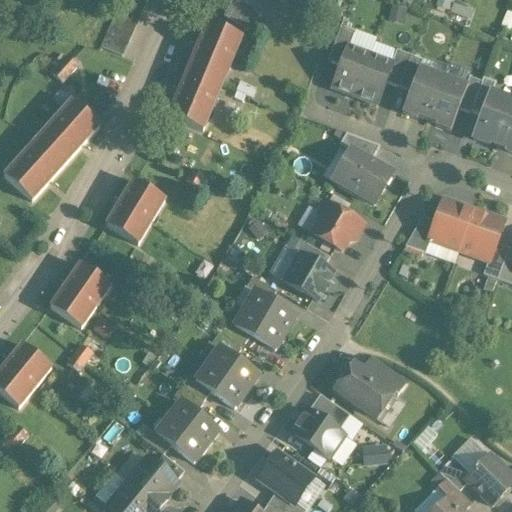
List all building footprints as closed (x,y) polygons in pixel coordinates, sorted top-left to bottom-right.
[(122,0),(101,49),(120,57),(145,0),(122,0)] [(259,0),(233,0),(223,19),(244,30),(259,0)] [(240,41),(206,26),(168,119),(201,133),(240,41)] [(339,31),(327,63),(340,68),(347,49),(348,50),(353,37),(339,31)] [(340,68),(331,90),(354,99),(369,58),(348,50),(347,49),(340,68)] [(395,53),(390,65),(392,66),(385,85),(398,90),(410,58),(395,53)] [(77,68),(66,58),(50,76),(61,85),(77,68)] [(369,58),(354,99),(376,107),(385,85),(392,66),(390,65),(369,58)] [(422,63),(410,58),(398,90),(409,94),(418,71),(419,71),(422,63)] [(419,71),(418,71),(409,94),(401,115),(415,121),(416,119),(426,122),(442,80),(419,71)] [(465,89),(442,80),(426,122),(435,126),(434,128),(449,134),(458,111),(466,89),(465,89)] [(468,80),(465,89),(466,89),(458,111),(469,116),(481,85),(480,85),(468,80)] [(481,85),(469,116),(470,115),(481,119),(489,96),(490,97),(494,86),(482,81),(480,85),(481,85)] [(511,105),(490,97),(489,96),(481,119),(472,141),(487,147),(488,145),(497,148),(511,108),(511,105)] [(70,105),(3,179),(31,204),(98,130),(70,105)] [(511,108),(497,148),(507,152),(506,154),(511,156),(511,108)] [(379,148),(345,136),(338,147),(352,155),(353,154),(370,164),(379,148)] [(370,164),(353,154),(352,155),(335,185),(373,207),(391,176),(370,164)] [(204,179),(192,172),(185,184),(198,191),(204,179)] [(163,204),(132,184),(105,228),(137,247),(163,204)] [(349,208),(332,197),(326,207),(344,217),(349,208)] [(472,214),(442,203),(435,224),(428,243),(429,243),(458,253),(472,214)] [(326,207),(324,206),(318,216),(320,223),(312,237),(340,254),(346,244),(348,245),(352,243),(355,238),(355,234),(353,233),(357,225),(344,217),(326,207)] [(502,225),(472,214),(458,253),(487,264),(488,264),(495,246),(502,225)] [(435,224),(421,219),(404,249),(424,256),(429,243),(428,243),(435,224)] [(329,260),(298,242),(291,254),(299,258),(300,257),(323,271),(329,260)] [(495,246),(488,264),(487,264),(482,277),(496,282),(508,251),(495,246)] [(511,252),(508,251),(496,282),(510,288),(511,283),(511,252)] [(299,258),(284,285),(316,304),(332,276),(323,271),(300,257),(299,258)] [(138,264),(125,284),(136,292),(150,272),(138,264)] [(109,290),(79,268),(50,310),(80,332),(109,290)] [(275,294),(251,280),(245,290),(253,295),(269,304),(275,294)] [(269,304),(253,295),(243,313),(284,336),(294,319),(269,304)] [(284,336),(243,313),(233,330),(249,339),(274,354),(284,336)] [(233,330),(225,325),(219,336),(243,350),(249,339),(233,330)] [(240,352),(217,336),(210,346),(218,351),(233,362),(240,352)] [(80,348),(66,367),(77,376),(91,357),(80,348)] [(49,372),(21,349),(0,374),(0,397),(17,412),(49,372)] [(233,362),(218,351),(206,368),(245,395),(257,379),(233,362)] [(405,387),(369,362),(361,373),(392,394),(391,396),(396,400),(405,387)] [(245,395),(206,368),(194,385),(209,395),(234,412),(245,395)] [(353,368),(334,394),(374,421),(391,396),(392,394),(361,373),(353,368)] [(194,385),(187,379),(180,389),(202,405),(209,395),(194,385)] [(202,408),(180,390),(173,400),(180,405),(195,417),(202,408)] [(348,418),(319,398),(308,414),(337,435),(348,418)] [(195,417),(180,405),(167,421),(205,451),(218,435),(195,417)] [(306,413),(290,436),(327,461),(343,438),(337,435),(308,414),(306,413)] [(205,451),(167,421),(155,437),(170,449),(193,467),(205,451)] [(17,429),(1,447),(12,456),(27,439),(17,429)] [(155,437),(148,432),(140,441),(162,458),(170,449),(155,437)] [(471,443),(452,461),(469,478),(473,475),(472,474),(475,471),(476,472),(488,460),(471,443)] [(369,466),(393,465),(392,446),(368,447),(369,466)] [(276,456),(257,484),(275,496),(292,508),(293,507),(312,480),(276,456)] [(162,458),(154,468),(175,485),(183,475),(162,458)] [(511,484),(488,460),(476,472),(475,471),(472,474),(473,475),(469,478),(464,483),(467,486),(490,509),(511,487),(511,484)] [(154,468),(146,461),(125,486),(156,511),(157,511),(168,500),(166,498),(176,486),(175,485),(154,468)] [(469,478),(452,461),(438,475),(446,483),(448,485),(458,495),(467,486),(464,483),(469,478)] [(448,485),(446,483),(437,492),(446,501),(456,511),(463,511),(469,507),(458,495),(448,485)] [(156,511),(125,486),(105,511),(106,511),(156,511)] [(292,508),(275,496),(266,508),(271,511),(300,511),(293,507),(292,508)] [(456,511),(446,501),(434,511),(456,511)]
